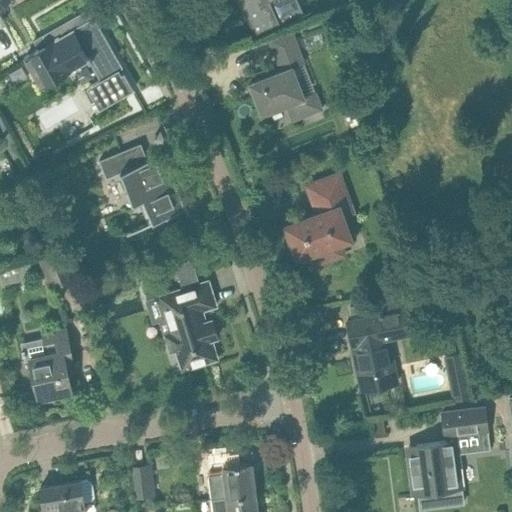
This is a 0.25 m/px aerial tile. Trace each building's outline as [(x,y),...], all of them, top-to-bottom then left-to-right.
[(240,0),(255,31),(300,11),(295,0),(240,0)] [(88,9),(87,8),(36,37),(37,38),(46,33),(53,45),(26,60),(43,89),(73,72),(63,56),(82,45),(90,58),(88,59),(91,64),(92,63),(103,81),(101,82),(102,82),(94,86),(104,103),(132,88),(133,90),(134,93),(135,92),(125,75),(123,77),(120,72),(124,70),(93,16),(91,17),(87,10),(88,9)] [(291,29),(287,30),(268,38),(281,70),(249,82),(261,113),(286,104),(292,120),(310,113),(322,108),(315,91),(304,95),(293,66),(304,62),(291,29)] [(178,211),(186,208),(163,152),(147,159),(140,142),(99,159),(106,177),(122,171),(126,182),(123,183),(126,189),(129,188),(134,201),(144,197),(153,221),(161,218),(161,219),(178,212),(178,211)] [(341,171),(325,177),(306,184),(316,212),(284,224),(297,257),(305,254),(310,267),(347,253),(343,243),(354,238),(346,216),(356,212),(341,171)] [(37,255),(50,288),(76,278),(62,245),(37,255)] [(29,259),(0,264),(0,274),(2,284),(26,279),(25,274),(32,273),(29,259)] [(182,288),(159,295),(171,332),(165,333),(170,350),(176,349),(182,368),(217,357),(211,338),(213,337),(218,336),(212,319),(207,320),(205,321),(201,309),(215,304),(208,280),(197,283),(190,261),(175,266),(182,288)] [(443,280),(441,281),(431,283),(435,302),(440,326),(453,323),(443,280)] [(411,331),(408,319),(431,314),(426,289),(378,299),(381,313),(347,320),(352,344),(354,343),(357,359),(355,359),(362,389),(397,382),(393,366),(385,368),(379,338),(411,331)] [(44,338),(22,343),(26,358),(29,357),(33,377),(38,397),(42,396),(42,397),(54,395),(54,393),(71,390),(67,370),(74,368),(69,349),(65,329),(43,334),(44,338)] [(445,355),(454,398),(470,395),(461,352),(445,355)] [(414,458),(406,459),(410,493),(441,489),(443,504),(461,502),(459,487),(453,439),(451,440),(450,435),(483,431),(487,430),(484,406),(480,406),(437,412),(440,436),(441,436),(442,441),(412,444),(414,458)] [(238,451),(205,456),(208,473),(207,473),(207,475),(208,475),(211,498),(254,493),(251,461),(239,463),(238,451)] [(132,466),(135,486),(136,496),(156,493),(156,492),(152,493),(148,465),(152,464),(152,463),(132,466)] [(84,511),(83,501),(92,499),(91,497),(94,496),(91,481),(87,479),(87,478),(40,485),(44,511),(84,511)] [(256,511),(254,493),(211,498),(212,511),(256,511)]
